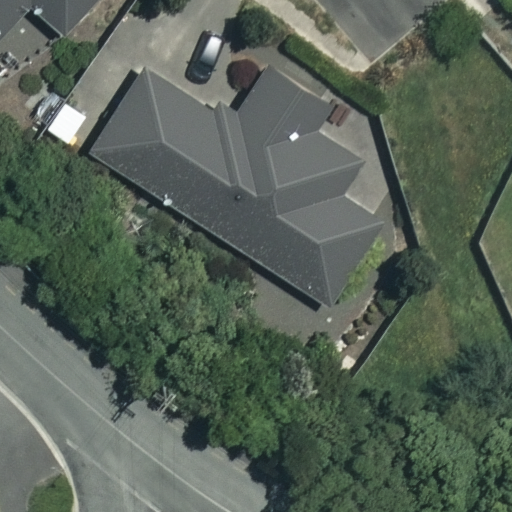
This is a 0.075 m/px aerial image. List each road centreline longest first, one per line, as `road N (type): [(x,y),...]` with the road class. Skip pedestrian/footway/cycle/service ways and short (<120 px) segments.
road 1 (residential): [(124,435),(0,328)]
road 2 (residential): [(233,511),(124,435)]
